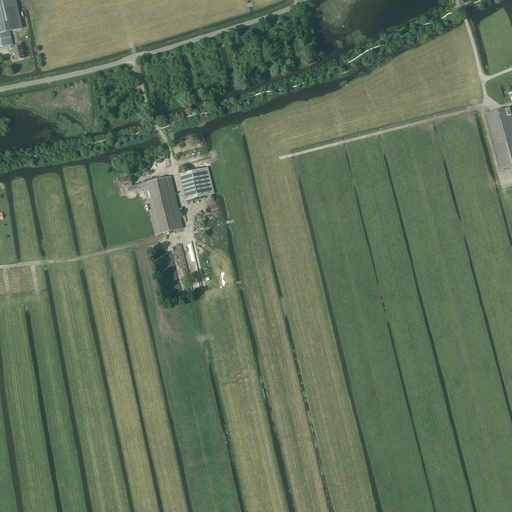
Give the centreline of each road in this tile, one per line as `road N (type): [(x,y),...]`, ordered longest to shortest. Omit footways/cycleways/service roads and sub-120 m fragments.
road 1 (unclassified): [(0,89),(93,70),(308,0)]
road 2 (track): [(279,158),(481,106),(500,178),(511,173)]
